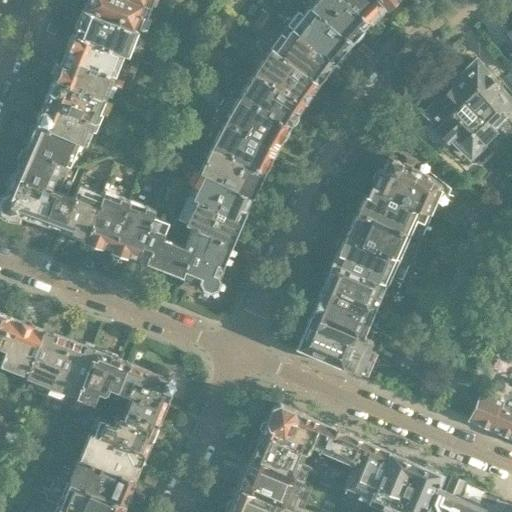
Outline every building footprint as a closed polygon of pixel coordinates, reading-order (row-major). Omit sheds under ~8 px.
[(145,17),(150,6),(134,0),(81,0),(81,4),(82,5),(81,8),(134,28),(138,30),(143,16),(145,17)] [(367,22),(343,0),(311,0),(307,5),(309,7),(349,42),(367,22)] [(384,4),(380,0),(343,0),(367,22),(369,20),(372,20),(377,15),(376,11),(384,4)] [(349,42),(309,7),(302,14),(299,11),(286,24),(291,28),(331,61),(333,60),(337,59),(341,54),(341,50),(349,42)] [(124,53),(134,28),(81,8),(71,32),(121,52),(124,53)] [(331,61),(291,28),(284,36),(280,33),(269,47),(316,82),(318,80),(322,79),(326,74),(325,70),(331,61)] [(112,75),(121,52),(71,32),(62,54),(112,75)] [(316,82),(269,47),(254,70),(301,103),(301,102),(307,100),(310,96),(310,90),(316,82)] [(103,98),(112,75),(62,54),(53,76),(103,98)] [(511,109),(511,103),(473,58),(461,71),(459,71),(457,71),(455,72),(453,73),(451,74),(450,75),(450,76),(449,78),(448,79),(448,80),(448,83),(448,84),(494,128),(511,109)] [(511,73),(508,69),(497,78),(511,95),(511,94),(511,73)] [(301,103),(254,70),(238,94),(287,125),(288,124),(293,122),(296,118),(295,113),(294,112),(301,103)] [(95,119),(103,98),(53,76),(44,99),(95,119)] [(494,128),(448,84),(435,97),(434,97),(431,97),(430,97),(428,98),(426,99),(424,101),(423,103),(423,104),(422,105),(422,107),(422,109),(422,110),(434,121),(430,125),(445,140),(449,136),(468,153),(475,153),(482,146),(482,141),(494,128)] [(287,125),(238,94),(225,119),(274,148),(279,139),(281,139),(285,135),(288,128),(286,127),(287,125)] [(86,142),(95,119),(44,99),(35,121),(79,139),(86,142)] [(274,148),(225,119),(212,144),(262,171),(263,170),(265,170),(269,165),(271,158),(270,157),(274,148)] [(69,163),(79,139),(35,121),(34,122),(34,121),(28,127),(27,135),(28,136),(24,145),(69,163)] [(262,171),(212,144),(199,168),(204,170),(251,195),(255,185),(258,184),(262,175),(261,174),(262,171)] [(61,184),(69,163),(24,145),(24,146),(19,148),(15,157),(17,162),(13,171),(58,190),(61,184)] [(440,186),(436,182),(416,167),(408,164),(401,161),(396,159),(387,155),(381,169),(379,168),(378,171),(375,172),(370,181),(372,184),(371,186),(416,206),(427,212),(427,211),(430,212),(440,186)] [(251,196),(251,195),(204,170),(192,195),(195,197),(197,198),(241,219),(245,210),(249,207),(252,200),(251,196)] [(54,226),(67,194),(58,190),(13,171),(5,191),(0,194),(0,195),(0,208),(0,209),(8,212),(13,211),(24,215),(23,218),(39,224),(41,221),(54,226)] [(85,237),(102,195),(77,185),(59,228),(69,232),(69,233),(76,238),(84,238),(84,237),(85,237)] [(427,212),(416,206),(371,186),(367,194),(362,192),(355,208),(410,233),(417,218),(424,221),(427,212)] [(112,247),(128,204),(127,203),(128,199),(118,196),(117,200),(102,195),(85,237),(88,238),(89,242),(101,242),(112,247)] [(236,230),(241,219),(197,198),(195,197),(184,222),(191,225),(231,242),(235,240),(237,234),(236,230)] [(136,257),(152,215),(151,215),(153,208),(143,205),(142,209),(128,204),(112,247),(114,248),(115,250),(122,254),(126,252),(136,257)] [(399,258),(410,233),(355,208),(354,211),(350,212),(347,220),(348,225),(343,234),(399,258)] [(167,221),(152,215),(136,257),(149,261),(150,265),(175,275),(180,274),(181,274),(192,249),(182,245),(161,237),(167,221)] [(217,275),(231,242),(191,225),(182,245),(192,249),(181,274),(200,282),(202,285),(209,288),(215,286),(219,279),(217,275)] [(388,283),(399,258),(343,234),(342,236),(338,237),(335,245),(337,250),(332,259),(384,281),(388,283)] [(372,308),(384,281),(332,259),(327,271),(323,272),(319,281),(321,285),(321,286),(372,308)] [(361,334),(372,308),(321,286),(316,298),(311,299),(307,307),(310,312),(309,313),(361,334)] [(0,340),(9,315),(0,311),(0,340)] [(365,353),(371,339),(361,334),(309,313),(303,328),(298,329),(295,337),(297,340),(295,345),(365,374),(373,356),(365,353)] [(0,364),(25,374),(43,327),(33,323),(30,320),(22,317),(18,318),(15,317),(0,356),(0,364)] [(51,384),(68,337),(43,327),(25,374),(51,384)] [(76,392),(94,347),(68,337),(51,384),(75,394),(76,392)] [(116,387),(127,360),(94,347),(76,392),(93,398),(95,395),(99,396),(101,390),(107,388),(108,384),(116,387)] [(156,419),(170,386),(173,385),(168,374),(166,375),(127,360),(116,387),(130,393),(125,406),(156,419)] [(511,403),(480,390),(468,418),(511,436),(511,403)] [(309,444),(319,419),(278,402),(270,405),(259,431),(304,451),(307,444),(309,444)] [(142,452),(156,419),(125,406),(122,413),(119,412),(113,414),(111,419),(103,416),(96,434),(142,452)] [(365,499),(386,448),(319,419),(309,444),(333,454),(329,465),(340,470),(345,459),(347,460),(346,463),(351,466),(342,488),(365,499)] [(142,452),(96,434),(89,430),(78,456),(131,478),(142,452)] [(302,461),(306,452),(304,451),(259,431),(255,441),(250,442),(247,450),(249,455),(249,456),(302,479),(308,464),(302,461)] [(388,511),(411,458),(386,448),(365,499),(378,504),(376,507),(388,511)] [(128,487),(131,478),(78,456),(68,479),(121,502),(122,500),(127,499),(130,492),(128,487)] [(290,508),(302,479),(249,456),(243,469),(242,469),(241,471),(240,471),(238,473),(237,475),(236,477),(236,478),(236,480),(236,482),(236,484),(237,485),(290,508)] [(426,500),(439,470),(411,458),(388,511),(387,511),(421,511),(426,500)] [(475,511),(479,504),(459,496),(465,481),(439,470),(426,500),(432,503),(428,511),(422,511),(421,511),(475,511)] [(77,511),(117,511),(121,502),(68,479),(58,504),(77,511)] [(12,500),(17,488),(9,485),(4,497),(12,500)] [(288,511),(290,508),(237,485),(232,497),(230,498),(228,499),(227,501),(226,503),(225,504),(225,506),(225,508),(225,511),(288,511)]
